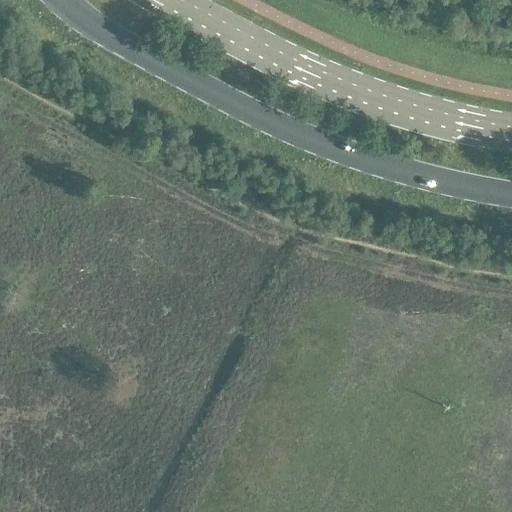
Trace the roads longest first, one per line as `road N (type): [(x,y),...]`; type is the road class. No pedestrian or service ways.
road 1 (secondary): [(65,0),(207,92),(319,146),(450,186),(511,195)]
road 2 (secondary): [(511,129),(331,80),(180,0)]
